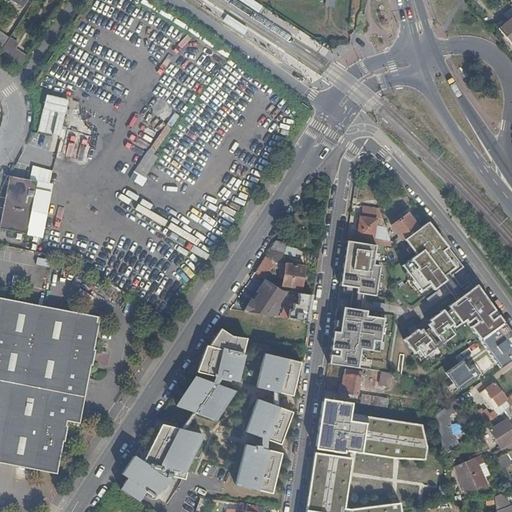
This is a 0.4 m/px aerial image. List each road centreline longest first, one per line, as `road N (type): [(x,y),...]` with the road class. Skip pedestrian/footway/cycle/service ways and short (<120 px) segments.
road 1 (residential): [(293,511),(343,169),(354,149),(365,144),(382,155),(511,313)]
road 2 (tertiary): [(77,511),(307,159)]
road 3 (unknown): [(0,264),(116,304),(127,328),(109,409)]
road 4 (residential): [(328,109),(179,0)]
road 5 (primary): [(419,73),(511,210)]
road 6 (primary): [(505,165),(433,48)]
